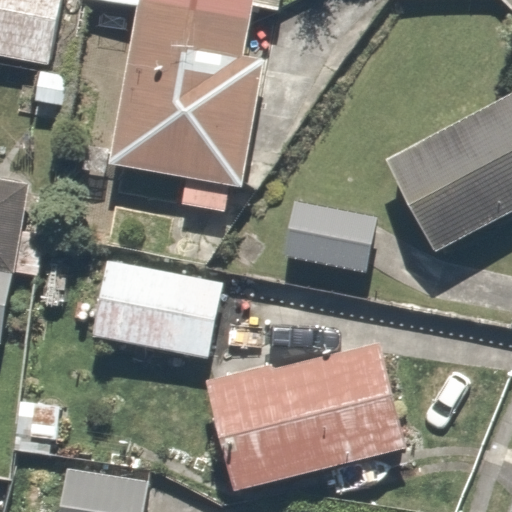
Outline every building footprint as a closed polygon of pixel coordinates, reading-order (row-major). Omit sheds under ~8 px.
[(63,0),(0,0),(0,58),(52,67),(63,0)] [(86,0),(86,3),(133,10),(109,166),(248,188),(266,71),(247,68),(255,18),(288,23),(291,0),(86,0)] [(511,101),(392,164),(442,260),(511,223),(511,101)] [(25,196),(0,192),(0,340),(3,341),(25,196)] [(384,223),(300,204),(288,257),(372,276),(384,223)] [(224,287),(118,259),(98,337),(204,365),(224,287)] [(417,448),(390,341),(217,384),(244,491),(417,448)] [(60,398),(17,396),(14,455),(58,457),(60,398)] [(143,511),(146,475),(62,469),(58,511),(143,511)]
